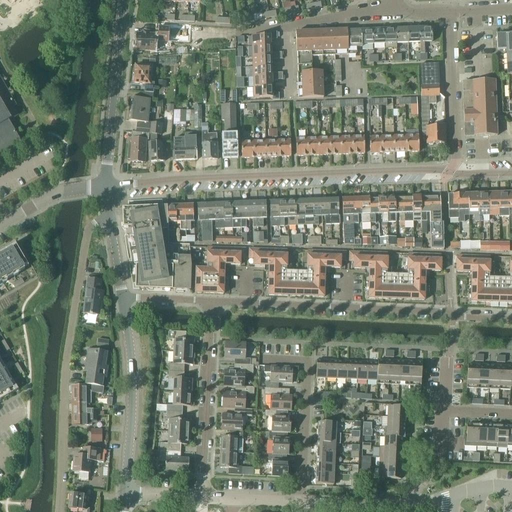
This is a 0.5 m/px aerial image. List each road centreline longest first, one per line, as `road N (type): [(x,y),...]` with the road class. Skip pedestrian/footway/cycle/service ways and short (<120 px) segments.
road 1 (residential): [(449,172),(104,186)]
road 2 (residential): [(108,211),(87,231),(65,357),(59,511)]
road 3 (residential): [(211,301),(511,320)]
road 4 (residential): [(211,301),(200,497)]
road 5 (residential): [(124,493),(132,361),(123,298)]
road 6 (residential): [(104,186),(123,0)]
road 7 (residential): [(301,501),(306,361),(261,359)]
road 8 (residential): [(448,13),(449,172)]
